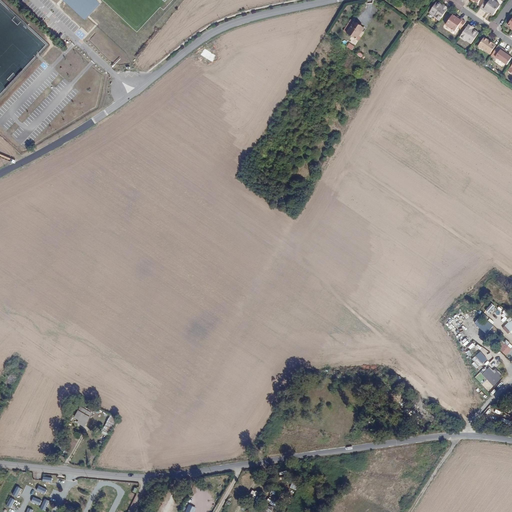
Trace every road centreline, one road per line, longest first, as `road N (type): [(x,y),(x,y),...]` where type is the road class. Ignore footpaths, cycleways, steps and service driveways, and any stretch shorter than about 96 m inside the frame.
road 1 (unclassified): [(0,173),(99,117),(208,34),(334,0)]
road 2 (residential): [(511,441),(428,437),(147,476)]
road 3 (unclassified): [(147,476),(0,462)]
